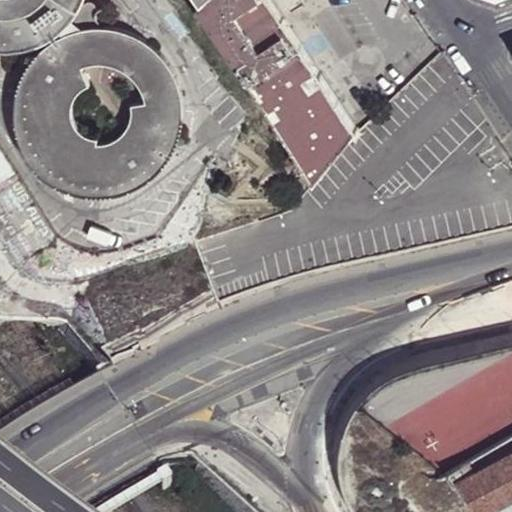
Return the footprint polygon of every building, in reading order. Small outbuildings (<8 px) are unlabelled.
[(37,47),(53,38),(54,37),(68,26),(79,11),(84,0),(0,0),(0,51),(1,52),(19,51),(37,47)] [(356,127),(267,0),(204,0),(199,5),(197,7),(261,102),(315,180),(356,127)] [(54,38),(53,38),(51,40),(37,52),(26,67),(19,84),(16,102),(17,120),(21,137),(30,154),(41,167),(56,179),(63,183),(81,189),(99,191),(117,189),(134,183),(149,174),(163,161),(173,146),(179,129),(182,111),(181,93),(175,75),(167,59),(154,46),(140,35),(123,28),(105,25),(87,26),(69,30),(54,38)] [(424,487),(511,445),(511,342),(385,402),(424,487)] [(511,451),(456,481),(479,511),(482,511),(511,496),(511,451)]
